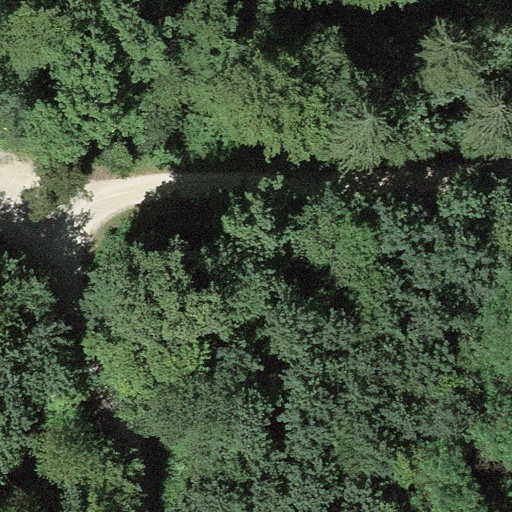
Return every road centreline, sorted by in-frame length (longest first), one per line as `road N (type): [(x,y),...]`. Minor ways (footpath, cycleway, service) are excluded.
road 1 (track): [(0,182),(395,183),(511,165)]
road 2 (track): [(137,511),(94,335),(0,219)]
